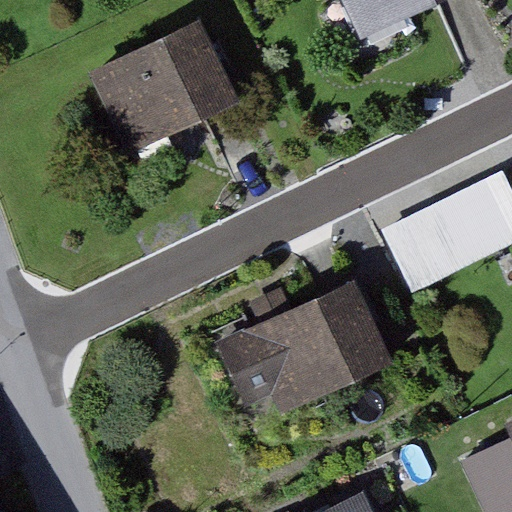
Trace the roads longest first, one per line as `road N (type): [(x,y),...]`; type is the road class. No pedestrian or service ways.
road 1 (residential): [(511,119),(44,346)]
road 2 (residential): [(44,346),(92,511)]
